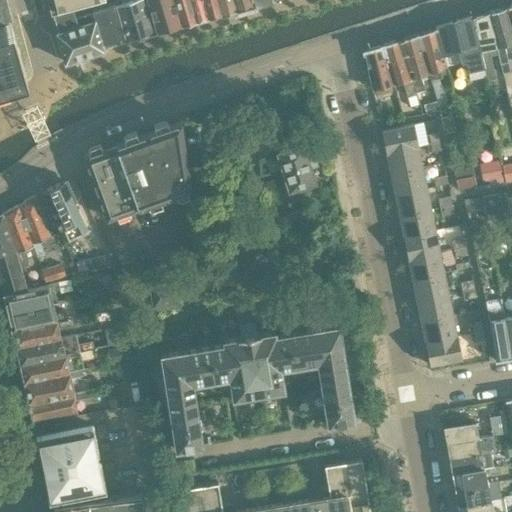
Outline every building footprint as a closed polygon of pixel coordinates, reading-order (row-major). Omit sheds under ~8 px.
[(0,0),(0,81),(26,74),(12,27),(7,29),(4,17),(5,16),(1,0),(0,0)] [(47,0),(51,12),(52,12),(71,7),(97,0),(47,0)] [(134,0),(117,5),(127,42),(156,34),(146,0),(134,0)] [(146,0),(156,34),(181,27),(172,0),(146,0)] [(172,0),(181,27),(209,20),(208,19),(202,0),(172,0)] [(202,0),(208,19),(220,16),(221,17),(237,13),(237,12),(233,0),(202,0)] [(233,0),(237,12),(253,8),(250,0),(233,0)] [(250,0),(253,8),(253,9),(273,4),(272,3),(273,3),(272,0),(250,0)] [(116,5),(93,12),(94,12),(96,20),(98,31),(103,30),(108,48),(127,42),(117,5),(116,5)] [(511,37),(504,7),(486,11),(496,53),(498,62),(499,62),(502,73),(508,72),(506,61),(502,44),(510,42),(511,42),(511,41),(511,37)] [(486,11),(471,15),(479,50),(476,51),(482,76),(484,81),(491,79),(494,78),(491,65),(489,55),(496,53),(486,11)] [(59,32),(57,32),(66,62),(103,49),(108,48),(103,30),(98,31),(96,20),(94,12),(74,18),(70,20),(72,24),(65,26),(66,29),(59,32)] [(471,15),(435,26),(435,27),(446,66),(464,62),(468,79),(482,76),(476,51),(479,50),(471,15)] [(450,83),(446,66),(435,27),(417,33),(423,56),(427,71),(432,88),(450,83)] [(417,32),(398,38),(414,92),(415,92),(423,90),(421,85),(418,74),(427,71),(423,56),(417,33),(417,32)] [(398,38),(381,43),(381,45),(393,81),(401,79),(407,95),(410,107),(418,104),(415,92),(414,92),(398,38)] [(367,49),(364,54),(365,56),(372,88),(374,98),(391,92),(388,83),(393,81),(381,45),(367,49)] [(441,88),(433,90),(438,108),(447,105),(442,87),(441,88)] [(89,148),(88,152),(89,154),(84,156),(106,218),(189,188),(180,122),(168,126),(167,123),(163,121),(153,125),(155,130),(137,137),(135,132),(125,135),(123,139),(124,142),(101,150),(100,144),(89,148)] [(381,130),(386,153),(418,146),(413,124),(381,130)] [(424,135),(426,144),(439,141),(437,133),(424,135)] [(439,141),(426,144),(428,153),(441,150),(439,141)] [(303,146),(303,145),(276,154),(289,192),(315,184),(310,167),(317,165),(310,144),(303,146)] [(386,153),(390,173),(422,167),(418,146),(386,153)] [(482,162),(485,180),(503,177),(500,159),(482,162)] [(505,181),(511,180),(511,163),(502,166),(505,181)] [(457,188),(474,186),(470,166),(452,169),(457,188)] [(390,173),(394,195),(426,188),(422,167),(390,173)] [(433,178),(434,186),(447,184),(446,175),(433,178)] [(64,181),(42,191),(64,238),(65,238),(84,229),(86,228),(85,227),(81,219),(74,202),(76,201),(67,180),(64,181)] [(394,195),(399,216),(431,209),(426,188),(394,195)] [(34,196),(18,204),(35,254),(36,257),(44,255),(38,239),(50,235),(44,219),(34,196)] [(437,199),(439,208),(452,205),(450,196),(437,199)] [(18,204),(2,213),(20,268),(28,266),(25,257),(35,254),(18,204)] [(452,205),(439,208),(441,216),(454,214),(452,205)] [(399,216),(403,237),(435,230),(431,209),(399,216)] [(322,212),(314,214),(316,226),(324,224),(322,212)] [(0,214),(0,283),(3,294),(15,292),(27,289),(23,279),(23,278),(22,275),(20,268),(2,213),(0,214)] [(314,214),(306,215),(308,227),(316,226),(314,214)] [(403,237),(407,258),(439,251),(435,230),(403,237)] [(451,240),(453,249),(465,246),(463,237),(451,240)] [(465,246),(453,249),(454,257),(467,255),(465,246)] [(407,258),(412,279),(444,273),(439,251),(407,258)] [(60,263),(41,270),(45,282),(65,275),(60,263)] [(412,279),(416,300),(448,294),(444,273),(412,279)] [(15,292),(3,294),(7,312),(52,302),(50,291),(63,288),(64,291),(70,290),(69,287),(68,280),(27,289),(15,292)] [(460,282),(461,291),(474,288),(472,280),(460,282)] [(177,282),(150,286),(153,306),(181,302),(177,282)] [(474,288),(461,291),(463,300),(476,297),(474,288)] [(125,292),(128,304),(136,301),(132,290),(125,292)] [(416,300),(420,322),(452,315),(448,294),(416,300)] [(52,302),(7,312),(11,330),(38,323),(75,316),(71,298),(52,302)] [(511,358),(504,317),(501,298),(485,301),(495,360),(511,358)] [(139,313),(136,301),(128,304),(132,315),(139,313)] [(38,323),(11,330),(15,347),(61,337),(59,329),(73,327),(73,326),(97,321),(96,318),(95,312),(75,316),(38,323)] [(420,322),(425,342),(457,336),(452,315),(420,322)] [(468,325),(470,333),(483,331),(481,322),(468,325)] [(223,343),(185,349),(160,353),(175,449),(202,445),(192,383),(229,376),(232,397),(284,389),(280,368),(317,362),(326,424),(353,419),(338,323),(313,327),(313,328),(275,334),(274,330),(259,333),(259,332),(237,336),(237,337),(222,339),(223,343)] [(483,331),(470,333),(472,342),(484,339),(483,331)] [(61,337),(15,347),(19,364),(79,352),(80,351),(91,349),(90,344),(78,346),(77,345),(75,334),(61,337)] [(457,336),(425,342),(429,365),(461,358),(457,336)] [(79,352),(19,364),(23,381),(68,371),(79,369),(84,368),(80,351),(79,352)] [(68,371),(23,381),(28,402),(73,393),(69,378),(81,376),(79,369),(68,371)] [(73,393),(28,402),(32,421),(77,412),(75,401),(91,397),(89,389),(73,393)] [(474,421),(441,426),(444,443),(477,437),(475,430),(474,421)] [(42,473),(48,502),(105,491),(99,462),(96,463),(94,454),(98,454),(92,425),(35,436),(41,465),(44,465),(46,473),(42,473)] [(477,437),(444,443),(447,457),(489,450),(493,450),(490,435),(477,437)] [(489,450),(447,457),(450,473),(492,466),(491,459),(489,450)] [(194,466),(193,458),(181,460),(182,468),(184,476),(196,474),(194,466)] [(169,462),(171,470),(172,478),(184,476),(182,468),(181,460),(169,462)] [(370,511),(361,460),(324,465),(328,489),(319,490),(320,498),(231,511),(230,504),(221,505),(217,482),(180,488),(184,511),(370,511)] [(492,466),(450,473),(452,488),(486,482),(485,475),(499,473),(497,465),(492,466)] [(486,482),(452,488),(455,504),(499,496),(496,482),(486,483),(486,482)] [(144,511),(142,491),(141,491),(141,494),(54,506),(54,511),(144,511)] [(499,496),(455,504),(456,511),(499,511),(504,511),(501,496),(499,496)]
